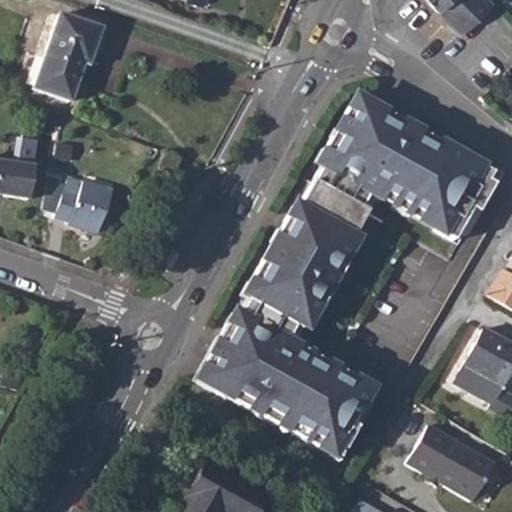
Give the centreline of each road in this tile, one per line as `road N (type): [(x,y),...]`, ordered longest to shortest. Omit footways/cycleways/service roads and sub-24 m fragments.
road 1 (tertiary): [(339,31),(314,61),(169,318)]
road 2 (residential): [(339,31),(511,145)]
road 3 (residential): [(0,264),(132,316)]
